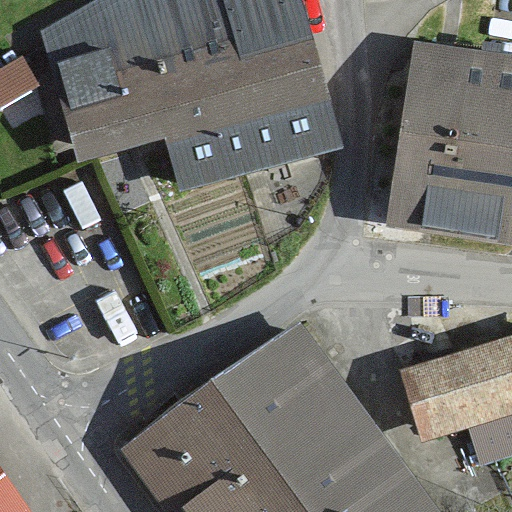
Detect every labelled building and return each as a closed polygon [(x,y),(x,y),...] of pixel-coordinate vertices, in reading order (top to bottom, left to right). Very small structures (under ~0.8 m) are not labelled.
[(105,0),(35,39),(75,186),(154,149),(167,194),(338,137),(299,0),(105,0)] [(511,63),(416,49),(390,219),(511,237),(511,63)] [(0,67),(0,105),(46,87),(33,54),(0,67)] [(511,328),(398,359),(419,434),(475,419),(484,452),(511,444),(511,328)] [(421,511),(376,449),(295,336),(133,453),(175,511),(421,511)] [(0,511),(32,511),(0,468),(0,511)]
